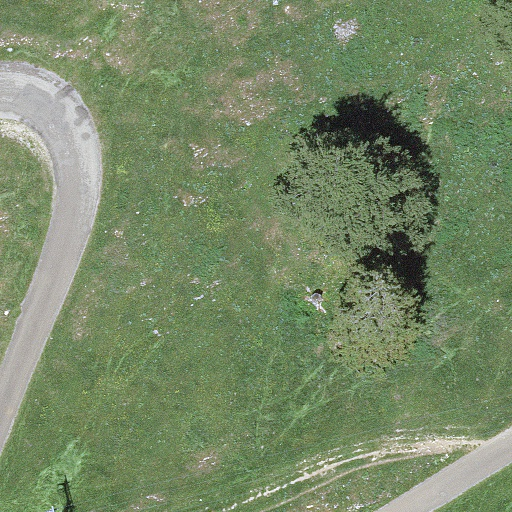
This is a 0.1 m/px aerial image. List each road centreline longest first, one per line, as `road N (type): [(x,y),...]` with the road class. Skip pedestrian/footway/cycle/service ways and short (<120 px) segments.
road 1 (unclassified): [(0,415),(59,258),(78,174),(76,134),(55,110),(0,90)]
road 2 (unclassified): [(511,444),(397,511)]
